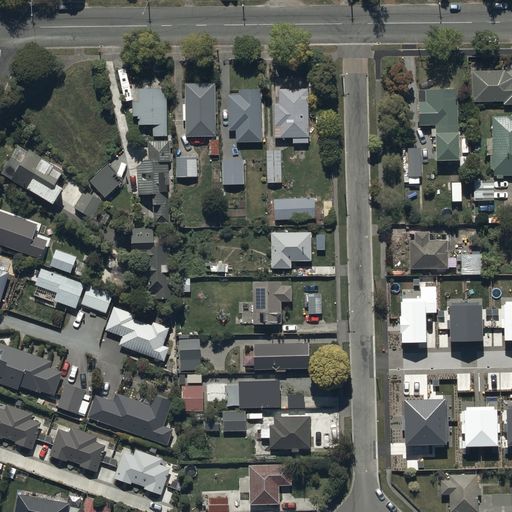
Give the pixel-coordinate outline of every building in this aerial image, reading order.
[(511,77),(504,70),(471,71),(472,103),(503,102),(503,105),(511,105),(511,77)] [(215,83),(184,84),(184,104),(183,104),(183,121),(186,121),(186,136),(216,136),(215,83)] [(167,89),(137,89),(137,102),(132,102),(132,117),(138,117),(138,125),(147,125),(147,130),(153,130),(152,137),(166,137),(167,89)] [(307,89),(278,89),(278,104),(273,104),(274,139),(293,139),(293,143),(308,143),(307,89)] [(457,89),(417,90),(418,126),(435,125),(436,153),(437,156),(437,159),(440,161),(455,160),(458,155),(457,89)] [(245,97),(230,97),(230,128),(238,128),(238,140),(259,139),(258,91),(245,92),(245,97)] [(511,116),(492,117),(492,155),(490,155),(490,169),(492,169),(492,171),(493,171),(493,176),(496,176),(497,179),(502,179),(502,175),(511,174),(511,116)] [(219,140),(210,140),(209,155),(219,155),(219,140)] [(169,141),(148,142),(148,160),(144,160),(138,167),(138,195),(152,195),(152,224),(169,224),(169,141)] [(420,148),(407,149),(409,184),(419,183),(419,176),(421,176),(420,148)] [(11,157),(1,174),(52,205),(61,189),(55,185),(63,171),(28,150),(21,163),(11,157)] [(281,151),(266,152),(266,183),(281,183),(281,151)] [(196,157),(176,158),(176,177),(196,177),(196,157)] [(243,159),(222,160),(223,185),(244,184),(243,159)] [(107,165),(89,180),(104,198),(120,184),(113,176),(115,174),(107,165)] [(493,181),(475,181),(475,200),(477,200),(477,210),(495,210),(495,203),(493,201),(493,181)] [(83,191),(73,208),(91,218),(101,202),(83,191)] [(313,198),(274,200),(274,221),(314,219),(313,198)] [(37,225),(0,211),(0,244),(39,259),(46,241),(33,236),(37,225)] [(167,238),(153,238),(153,228),(130,228),(130,251),(141,251),(142,293),(151,293),(151,299),(171,299),(171,252),(167,252),(167,238)] [(428,241),(428,232),(415,233),(415,241),(410,241),(409,243),(409,269),(448,268),(447,241),(428,241)] [(271,233),(271,268),(291,268),(291,261),(311,262),(310,233),(271,233)] [(56,249),(49,265),(70,274),(76,257),(56,249)] [(482,275),(481,254),(457,255),(457,262),(461,261),(462,276),(482,275)] [(83,285),(41,268),(38,275),(33,273),(31,281),(36,283),(35,285),(56,292),(53,301),(75,309),(83,285)] [(0,301),(8,273),(0,270),(0,301)] [(281,283),(252,283),(253,325),(281,324),(280,302),(291,302),(291,287),(281,287),(281,283)] [(112,294),(88,284),(81,305),(105,314),(112,294)] [(421,299),(400,299),(401,343),(427,342),(426,313),(437,312),(436,286),(420,287),(421,299)] [(308,293),(308,314),(321,314),(321,293),(308,293)] [(452,306),(450,306),(451,342),(484,341),(482,305),(479,305),(479,302),(451,303),(452,306)] [(135,315),(112,306),(104,331),(121,336),(118,346),(165,362),(169,348),(162,346),(168,329),(153,324),(152,326),(134,320),(135,315)] [(199,338),(179,340),(181,370),(201,369),(199,338)] [(0,376),(2,377),(0,382),(0,383),(18,390),(19,386),(40,393),(41,391),(54,396),(62,372),(50,368),(52,361),(0,342),(0,376)] [(310,371),(310,345),(255,346),(255,372),(310,371)] [(86,391),(65,384),(57,407),(77,414),(86,391)] [(281,409),(281,384),(240,385),(240,410),(281,409)] [(203,413),(203,386),(184,386),(184,413),(203,413)] [(94,394),(86,417),(167,447),(173,430),(164,427),(173,401),(152,394),(148,403),(117,392),(114,401),(94,394)] [(305,410),(305,397),(289,397),(290,410),(305,410)] [(446,399),(404,400),(405,446),(447,445),(446,399)] [(15,443),(32,450),(41,423),(31,419),(33,413),(7,404),(5,410),(0,408),(0,438),(2,439),(2,437),(15,441),(15,443)] [(466,410),(464,411),(465,447),(498,446),(497,410),(494,410),(494,406),(466,407),(466,410)] [(222,412),(222,431),(245,431),(245,412),(222,412)] [(260,428),(260,438),(269,438),(269,450),(309,449),(309,416),(273,417),(273,426),(269,426),(269,428),(260,428)] [(79,466),(97,472),(106,445),(95,442),(97,436),(72,427),(69,433),(59,429),(49,456),(67,462),(67,460),(80,464),(79,466)] [(144,489),(161,495),(171,468),(160,464),(162,459),(136,450),(134,456),(123,452),(114,478),(131,484),(132,482),(145,487),(144,489)] [(239,494),(249,494),(249,505),(279,504),(279,485),(292,485),(291,465),(248,467),(248,479),(238,479),(239,494)] [(441,495),(449,495),(449,511),(477,511),(478,496),(480,496),(480,489),(477,489),(477,475),(449,475),(449,480),(441,480),(441,495)] [(67,511),(70,503),(19,494),(15,511),(67,511)] [(510,494),(492,495),(492,511),(511,511),(511,506),(510,494)] [(109,511),(112,505),(88,497),(83,511),(109,511)] [(227,511),(228,498),(208,498),(207,511),(227,511)]
